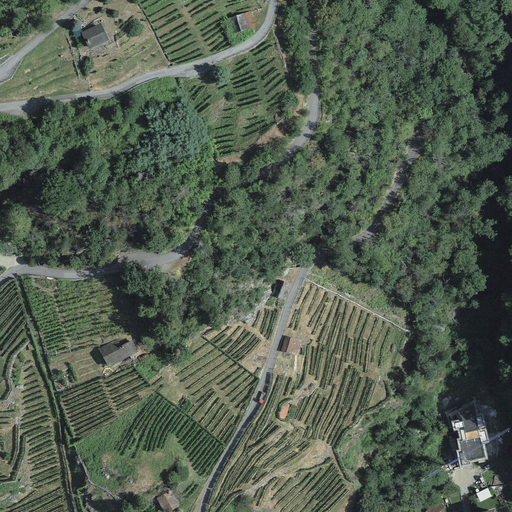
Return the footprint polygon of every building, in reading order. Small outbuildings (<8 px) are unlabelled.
[(250,13),(229,19),(234,35),(255,29),(250,13)] [(100,24),(80,33),(89,52),(109,43),(100,24)] [(290,285),(277,280),(271,297),(284,302),(290,285)] [(301,342),(285,338),(281,353),(297,357),(301,342)] [(116,340),(97,350),(108,369),(137,353),(130,341),(120,347),(116,340)] [(475,401),(446,415),(449,428),(453,426),(453,431),(457,431),(460,440),(456,441),(460,451),(456,452),(460,467),(471,466),(470,462),(487,459),(484,444),(488,444),(482,414),(478,414),(475,401)] [(438,501),(425,511),(440,511),(441,511),(444,508),(438,501)]
